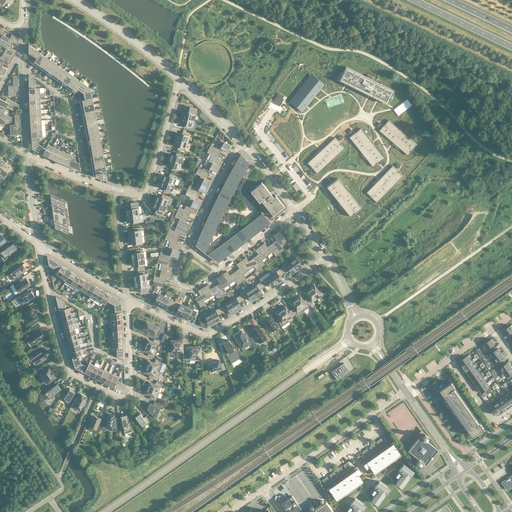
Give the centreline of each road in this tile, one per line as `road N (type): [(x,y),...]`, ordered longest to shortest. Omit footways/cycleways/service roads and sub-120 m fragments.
road 1 (residential): [(324,258),(207,335),(127,299)]
road 2 (residential): [(131,363),(131,391),(122,396),(69,371),(48,290)]
road 3 (residential): [(262,489),(405,391)]
road 4 (residential): [(116,190),(143,195),(178,80)]
road 5 (residential): [(294,210),(311,197),(259,131),(275,104)]
road 6 (residential): [(178,80),(69,0)]
road 7 (residential): [(26,153),(19,24)]
